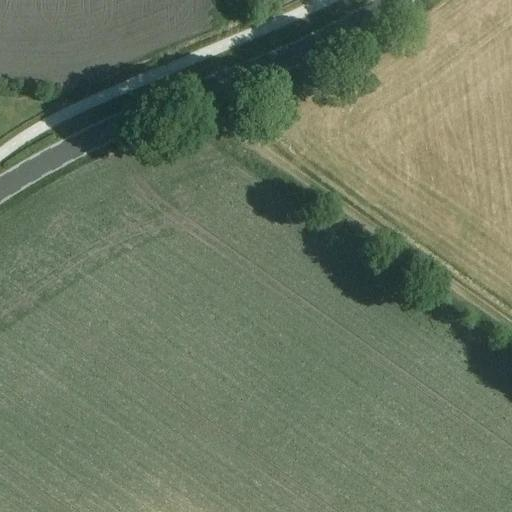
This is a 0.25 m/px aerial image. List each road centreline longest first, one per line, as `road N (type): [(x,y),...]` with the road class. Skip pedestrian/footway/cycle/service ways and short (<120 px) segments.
road 1 (tertiary): [(0,191),(35,168),(321,43),(394,0)]
road 2 (track): [(193,97),(511,331)]
